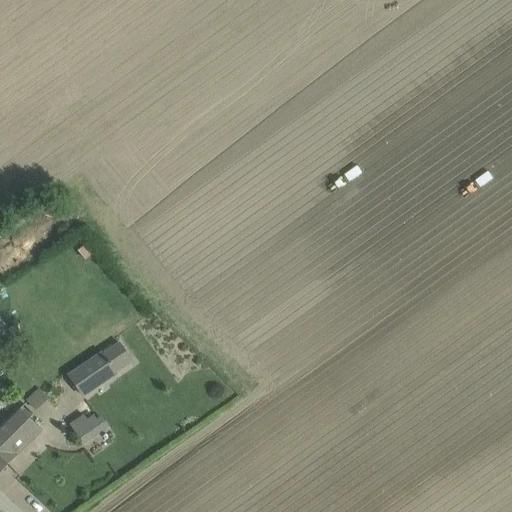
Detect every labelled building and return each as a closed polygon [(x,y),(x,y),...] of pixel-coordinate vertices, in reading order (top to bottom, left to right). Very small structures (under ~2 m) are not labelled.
[(78,251),(86,260),(94,254),(86,245),(78,251)] [(0,360),(2,358),(0,356),(0,334),(9,325),(0,316),(0,360)] [(101,351),(66,375),(83,398),(118,375),(101,351)] [(42,405),(49,395),(38,387),(30,397),(42,405)] [(18,407),(0,424),(0,472),(42,431),(18,407)] [(98,419),(77,434),(84,444),(105,429),(98,419)]
